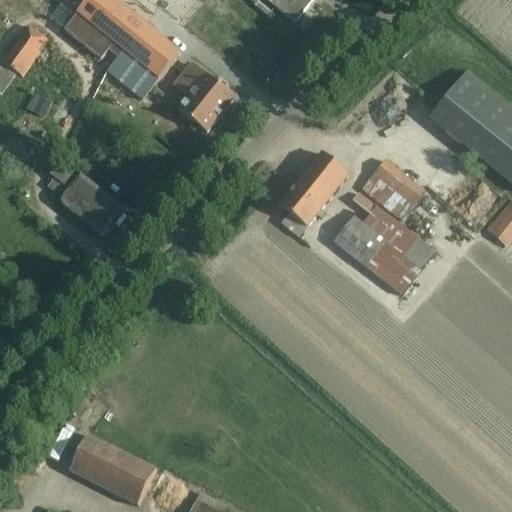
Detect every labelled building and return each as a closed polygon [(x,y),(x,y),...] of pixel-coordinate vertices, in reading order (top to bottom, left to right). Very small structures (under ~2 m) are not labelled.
[(111,0),(88,0),(63,32),(101,63),(110,52),(118,59),(107,73),(141,101),(179,55),(111,0)] [(265,0),(265,1),(292,24),(311,0),(265,0)] [(20,78),(46,42),(27,29),(2,64),(4,66),(0,70),(0,95),(15,74),(20,78)] [(206,134),(220,117),(234,99),(195,68),(177,90),(187,98),(177,111),(206,134)] [(511,187),(511,109),(467,74),(429,120),(511,187)] [(299,238),(306,230),(347,178),(319,155),(278,207),(289,216),(282,225),(299,238)] [(400,222),(422,193),(383,163),(361,191),(400,222)] [(120,213),(79,180),(61,201),(62,207),(98,237),(106,237),(124,217),(147,215),(148,213),(120,213)] [(434,255),(358,196),(351,204),(367,216),(359,227),(351,221),(332,246),(400,298),(434,255)] [(503,249),(511,237),(511,202),(485,234),(503,249)] [(138,508),(156,472),(88,437),(70,473),(138,508)] [(214,511),(196,503),(191,511),(214,511)]
